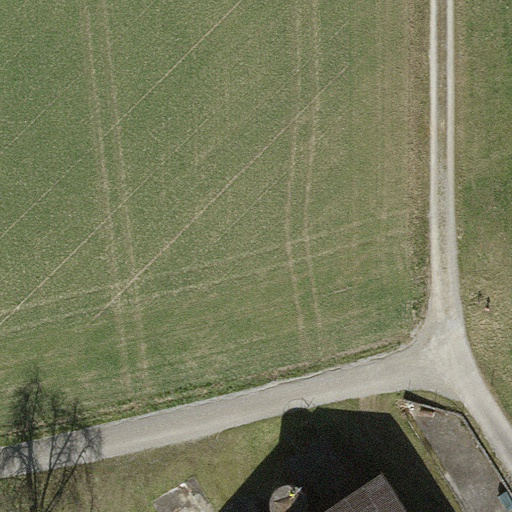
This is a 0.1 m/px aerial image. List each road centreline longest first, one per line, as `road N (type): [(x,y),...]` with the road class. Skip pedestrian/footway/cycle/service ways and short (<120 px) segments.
road 1 (track): [(0,468),(461,365)]
road 2 (track): [(461,365),(446,274),(444,0)]
road 3 (track): [(441,511),(360,388)]
